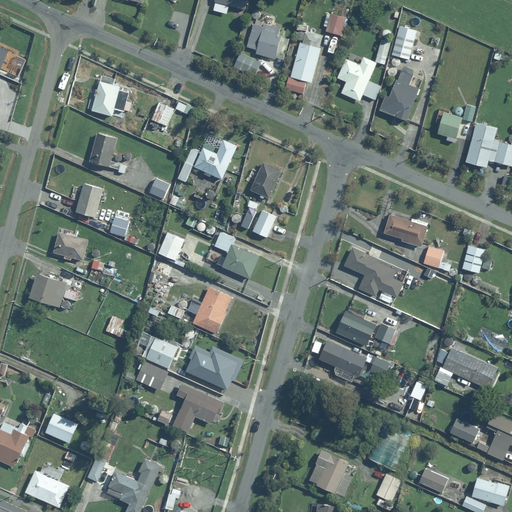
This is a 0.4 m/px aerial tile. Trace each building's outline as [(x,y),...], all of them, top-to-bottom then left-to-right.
[(216,0),(216,3),(234,7),(232,16),(242,18),(246,0),(216,0)] [(408,8),(397,4),(394,13),(405,16),(408,8)] [(341,17),(330,15),(328,32),(339,34),(341,17)] [(253,25),(247,46),(258,49),(256,54),(276,59),(281,38),(278,37),(281,28),(265,24),(264,28),(253,25)] [(418,29),(400,25),(393,55),(411,59),(418,29)] [(391,42),(382,40),(376,62),(385,64),(387,57),(389,58),(393,44),(390,44),(391,42)] [(322,48),(300,43),(292,76),(288,75),(285,88),(304,93),(307,82),(313,83),(322,48)] [(0,47),(0,70),(1,71),(10,52),(0,47)] [(262,62),(240,53),(234,67),(256,76),(262,62)] [(377,63),(363,56),(359,65),(347,59),(338,78),(347,82),(343,93),(361,101),(364,95),(376,100),(382,86),(369,80),(377,63)] [(385,94),(379,109),(408,120),(421,88),(418,87),(421,80),(401,72),(391,97),(385,94)] [(90,100),(87,109),(113,117),(113,115),(120,117),(121,111),(124,112),(124,111),(129,112),(132,103),(127,101),(131,89),(116,84),(118,78),(103,74),(102,79),(99,78),(95,90),(91,89),(88,100),(90,100)] [(180,100),(176,108),(195,117),(200,109),(180,100)] [(175,109),(160,102),(152,118),(166,126),(175,109)] [(477,108),(467,105),(463,118),(473,121),(477,108)] [(463,117),(444,111),(438,132),(456,137),(463,117)] [(498,126),(476,121),(467,161),(486,166),(488,160),(511,165),(511,144),(495,141),(498,126)] [(119,138),(98,133),(91,160),(119,168),(118,172),(125,174),(128,163),(113,159),(119,138)] [(202,142),(219,150),(218,152),(204,146),(195,166),(206,170),(204,173),(210,176),(211,174),(223,179),(238,145),(224,139),(223,142),(205,134),(202,142)] [(201,149),(192,146),(178,177),(186,182),(201,149)] [(282,169),(264,162),(252,190),(270,197),(282,169)] [(105,188),(86,182),(78,210),(97,216),(101,203),(104,204),(106,197),(102,196),(105,188)] [(251,199),(248,206),(257,210),(260,203),(251,199)] [(278,215),(263,208),(253,230),(267,237),(278,215)] [(190,215),(185,222),(195,227),(199,220),(190,215)] [(411,220),(390,215),(385,232),(404,238),(403,241),(422,246),(429,221),(412,217),(411,220)] [(130,220),(116,217),(112,232),(126,235),(130,220)] [(186,239),(169,231),(158,252),(176,260),(186,239)] [(236,239),(221,231),(215,244),(230,252),(223,265),(250,278),(260,257),(234,244),(236,239)] [(90,240),(59,232),(54,252),(67,255),(66,258),(73,260),(74,257),(84,260),(90,240)] [(487,249),(469,244),(462,267),(480,272),(481,267),(490,269),(493,260),(484,257),(487,249)] [(398,271),(353,246),(344,263),(366,274),(359,286),(390,303),(394,296),(398,298),(406,282),(395,276),(398,271)] [(444,251),(429,246),(423,263),(450,271),(452,263),(442,260),(444,251)] [(174,264),(157,255),(151,269),(168,277),(174,264)] [(94,258),(91,267),(102,270),(105,262),(94,258)] [(71,282),(39,272),(32,296),(61,305),(64,296),(78,300),(80,293),(68,289),(71,282)] [(234,297),(211,287),(194,323),(217,334),(234,297)] [(174,305),(170,313),(181,319),(186,310),(174,305)] [(346,310),(336,332),(368,345),(377,324),(346,310)] [(113,313),(105,330),(132,341),(136,333),(120,326),(124,318),(113,313)] [(381,324),(375,336),(389,343),(395,330),(381,324)] [(154,334),(144,356),(169,368),(179,346),(154,334)] [(328,338),(319,357),(359,376),(368,356),(328,338)] [(191,357),(193,358),(188,370),(229,388),(233,379),(236,380),(245,360),(215,347),(212,353),(198,347),(197,350),(194,349),(191,357)] [(498,367),(453,347),(451,352),(442,348),(436,362),(442,365),(435,380),(448,386),(451,379),(460,383),(464,375),(489,386),(498,367)] [(392,362),(377,356),(371,373),(386,379),(392,362)] [(169,371),(146,360),(137,379),(161,391),(169,371)] [(224,402),(183,383),(178,394),(186,398),(174,424),(189,431),(196,415),(213,423),(217,413),(219,414),(224,402)] [(57,394),(55,394),(54,394),(54,395),(53,395),(52,395),(52,396),(51,397),(51,398),(51,399),(50,399),(50,400),(50,401),(51,401),(51,402),(51,403),(52,404),(52,405),(53,405),(54,406),(55,406),(56,406),(57,406),(58,406),(59,406),(60,405),(61,405),(61,404),(62,404),(62,403),(62,402),(63,402),(63,401),(63,400),(63,399),(63,398),(62,398),(62,397),(62,396),(61,396),(61,395),(60,395),(59,394),(58,394),(57,394)] [(93,401),(90,407),(104,413),(106,406),(93,401)] [(173,414),(163,409),(158,419),(169,424),(173,414)] [(54,412),(46,431),(71,443),(79,423),(54,412)] [(511,420),(493,412),(487,425),(498,430),(491,446),(480,441),(477,449),(503,461),(511,443),(511,442),(511,420)] [(458,417),(451,431),(473,442),(480,428),(458,417)] [(385,419),(368,457),(397,470),(414,431),(385,419)] [(12,434),(0,428),(0,459),(15,467),(20,455),(23,457),(30,443),(27,442),(30,437),(33,438),(38,428),(30,423),(25,433),(15,428),(12,434)] [(320,449),(315,462),(318,464),(312,479),(318,482),(317,484),(346,497),(355,477),(345,473),(349,462),(320,449)] [(69,450),(65,457),(73,462),(77,454),(69,450)] [(109,459),(99,454),(88,476),(98,481),(109,459)] [(36,469),(26,492),(61,507),(71,485),(61,480),(65,471),(58,468),(61,461),(47,455),(41,471),(36,469)] [(128,511),(141,511),(162,466),(143,458),(138,470),(141,472),(137,480),(116,470),(109,487),(123,494),(120,500),(130,504),(127,511),(128,511)] [(449,478),(427,467),(420,481),(442,492),(449,478)] [(402,480),(387,472),(376,494),(391,502),(402,480)] [(511,484),(478,476),(473,497),(505,505),(511,484)] [(172,487),(170,495),(179,498),(182,489),(172,487)] [(467,494),(462,505),(477,511),(482,511),(486,504),(467,494)] [(311,511),(341,511),(342,511),(316,501),(311,511)]
